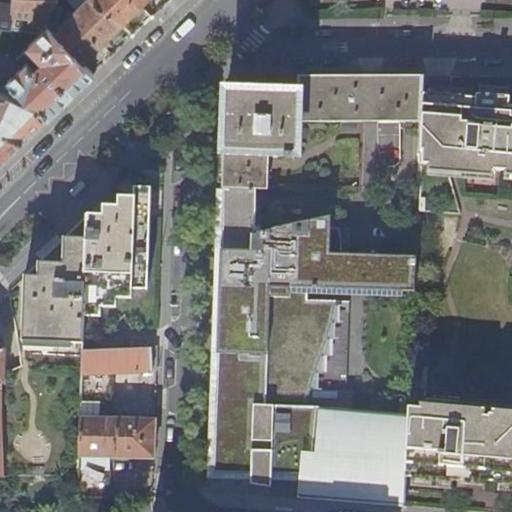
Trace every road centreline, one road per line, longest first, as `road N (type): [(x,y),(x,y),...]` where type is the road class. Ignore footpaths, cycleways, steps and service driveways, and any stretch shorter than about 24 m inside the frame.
road 1 (residential): [(197,511),(179,486),(194,101),(171,51)]
road 2 (residential): [(511,44),(278,44),(255,40),(215,8)]
road 3 (tertiary): [(171,51),(7,213)]
